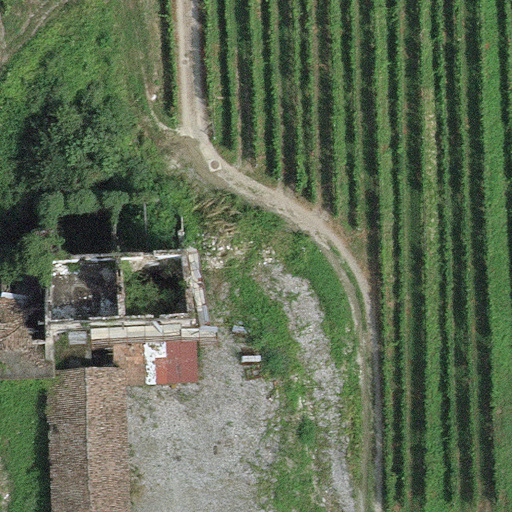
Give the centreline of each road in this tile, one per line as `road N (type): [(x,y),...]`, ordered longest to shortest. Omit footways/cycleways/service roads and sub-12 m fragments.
road 1 (track): [(364,511),(369,376),(355,306),(317,249),(207,189),(193,0)]
road 2 (track): [(188,511),(224,421),(231,350),(207,189)]
